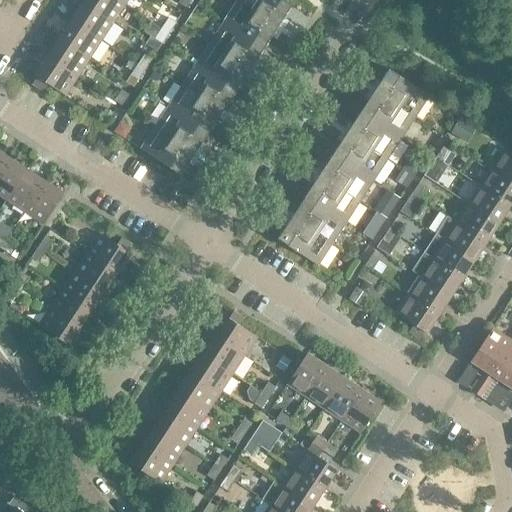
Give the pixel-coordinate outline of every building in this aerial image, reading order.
[(125,4),(117,0),(84,0),(83,3),(113,23),(125,4)] [(185,9),(191,0),(180,0),(178,4),(185,9)] [(279,26),(284,18),(292,6),(282,0),(238,0),(238,1),(278,28),(279,26)] [(224,22),(264,48),(272,37),(276,30),(278,28),(238,1),(224,22)] [(113,23),(83,3),(71,21),(101,41),(113,23)] [(279,26),(288,32),(293,25),(284,18),(279,26)] [(71,21),(59,40),(89,59),(101,41),(71,21)] [(160,31),(167,36),(174,26),(166,21),(160,31)] [(256,61),(264,48),(224,22),(210,43),(250,70),(251,68),(256,61)] [(295,36),(299,36),(302,31),(293,25),(288,32),(295,36)] [(281,43),(285,36),(276,30),(272,37),(281,43)] [(160,47),(167,36),(160,31),(153,42),(160,47)] [(290,49),(293,44),(292,41),(285,36),(281,43),(290,49)] [(89,59),(59,40),(47,58),(77,78),(89,59)] [(248,72),(250,70),(210,43),(196,64),(236,90),(244,79),(248,72)] [(136,67),(143,72),(150,61),(143,57),(136,67)] [(47,58),(35,76),(37,78),(32,85),(43,92),(47,85),(65,96),(77,78),(47,58)] [(251,68),(261,74),(265,67),(256,61),(251,68)] [(224,110),(228,103),(236,90),(196,64),(183,85),(222,112),(224,110)] [(136,83),(143,72),(136,67),(129,78),(136,83)] [(268,78),(271,78),(274,73),(265,67),(261,74),(268,78)] [(359,75),(359,78),(367,83),(371,76),(362,70),(359,75)] [(375,91),(415,117),(429,96),(389,70),(380,82),(376,89),(375,91)] [(253,85),(258,78),(248,72),(244,79),(253,85)] [(367,83),(376,89),(380,82),(371,76),(367,83)] [(266,86),(265,83),(258,78),(253,85),(262,91),(266,86)] [(357,83),(353,83),(350,88),(359,94),(364,87),(357,83)] [(221,114),(222,112),(183,85),(169,106),(209,133),(216,121),(221,114)] [(368,100),(373,93),(364,87),(359,94),(368,100)] [(401,138),(415,117),(375,91),(373,93),(368,100),(361,112),(401,138)] [(127,97),(119,92),(112,103),(120,108),(127,97)] [(224,110),(233,116),(237,109),(228,103),(224,110)] [(195,154),(196,152),(201,145),(209,133),(169,106),(155,128),(195,154)] [(240,121),(243,120),(247,115),(237,109),(233,116),(240,121)] [(107,124),(112,115),(104,110),(99,119),(107,124)] [(331,117),(332,120),(339,125),(344,118),(334,112),(331,117)] [(347,133),(387,159),(401,138),(361,112),(353,124),(349,131),(347,133)] [(225,127),(230,120),(221,114),(216,121),(225,127)] [(339,125),(349,131),(353,124),(344,118),(339,125)] [(238,128),(237,125),(230,120),(225,127),(235,133),(238,128)] [(329,124),(326,125),(322,130),(332,137),(337,129),(329,124)] [(180,176),(189,163),(193,156),(195,154),(155,128),(140,149),(180,176)] [(341,143),(346,135),(337,129),(332,137),(341,143)] [(373,180),(387,159),(347,133),(346,135),(341,143),(333,154),(373,180)] [(196,152),(205,158),(210,151),(201,145),(196,152)] [(436,157),(443,162),(450,152),(442,147),(436,157)] [(511,154),(504,149),(492,168),(511,180),(511,154)] [(212,163),(216,162),(219,157),(210,151),(205,158),(212,163)] [(304,159),(304,163),(311,167),(316,160),(307,154),(304,159)] [(319,175),(359,201),(373,180),(333,154),(325,166),(321,173),(319,175)] [(198,169),(202,162),(193,156),(189,163),(198,169)] [(400,167),(412,175),(419,164),(407,156),(400,167)] [(443,162),(436,157),(424,176),(436,184),(448,166),(443,162)] [(26,170),(8,158),(0,169),(0,195),(6,200),(26,170)] [(311,167),(321,173),(325,166),(316,160),(311,167)] [(210,170),(210,167),(202,162),(198,169),(207,175),(210,170)] [(301,167),(298,168),(295,173),(304,179),(309,172),(301,167)] [(405,186),(412,175),(400,167),(393,178),(405,186)] [(480,186),(510,205),(511,202),(511,180),(492,168),(480,186)] [(44,182),(26,170),(6,200),(25,212),(44,182)] [(313,185),(318,178),(309,172),(304,179),(313,185)] [(346,223),(359,201),(319,175),(318,178),(313,185),(305,196),(346,223)] [(63,194),(44,182),(25,212),(43,224),(63,194)] [(412,193),(419,198),(426,188),(419,183),(412,193)] [(498,224),(510,205),(480,186),(468,204),(498,224)] [(424,201),(419,198),(412,193),(405,204),(401,211),(412,218),(424,201)] [(276,201),(277,205),(284,209),(288,202),(279,196),(276,201)] [(291,218),(331,244),(346,223),(305,196),(297,208),(293,215),(291,218)] [(284,209),(293,215),(297,208),(288,202),(284,209)] [(456,222),(486,242),(498,224),(468,204),(456,222)] [(376,212),(386,219),(391,212),(380,205),(376,212)] [(274,209),(270,210),(267,215),(276,221),(281,214),(274,209)] [(285,227),(290,220),(281,214),(276,221),(285,227)] [(317,266),(331,244),(291,218),(290,220),(285,227),(277,239),(317,266)] [(388,230),(395,235),(402,224),(395,219),(388,230)] [(474,260),(486,242),(456,222),(444,240),(474,260)] [(362,233),(372,239),(377,231),(367,224),(362,233)] [(388,245),(395,235),(388,230),(381,240),(388,245)] [(99,234),(87,252),(117,272),(129,253),(127,252),(132,245),(121,238),(116,245),(99,234)] [(38,247),(45,252),(52,241),(45,236),(38,247)] [(462,279),(474,260),(444,240),(432,259),(462,279)] [(5,241),(0,249),(11,255),(16,248),(5,241)] [(38,262),(45,252),(38,247),(31,257),(38,262)] [(87,252),(75,270),(105,290),(117,272),(87,252)] [(450,297),(462,279),(432,259),(424,253),(412,272),(420,277),(450,297)] [(371,255),(364,266),(372,271),(379,260),(371,255)] [(75,270),(63,289),(93,309),(105,290),(75,270)] [(15,283),(22,288),(29,277),(21,273),(15,283)] [(408,295),(438,315),(450,297),(420,277),(408,295)] [(15,298),(22,288),(15,283),(7,294),(15,298)] [(361,307),(368,296),(356,288),(349,299),(361,307)] [(93,309),(63,289),(51,307),(81,327),(93,309)] [(426,334),(438,315),(408,295),(396,314),(413,325),(409,332),(419,339),(424,332),(426,334)] [(81,327),(51,307),(39,326),(69,346),(81,327)] [(244,355),(256,337),(239,326),(244,319),(233,312),(228,319),(226,317),(214,335),(244,355)] [(479,382),(486,387),(493,376),(489,374),(511,341),(492,329),(470,361),(486,371),(479,382)] [(214,335),(202,354),(232,373),(244,355),(214,335)] [(489,374),(493,376),(508,386),(511,379),(511,341),(489,374)] [(232,373),(202,354),(190,372),(220,392),(232,373)] [(284,371),(291,360),(282,354),(275,366),(284,371)] [(306,354),(287,384),(306,397),(325,367),(306,354)] [(343,378),(325,367),(306,397),(324,409),(343,378)] [(220,392),(190,372),(178,390),(208,410),(220,392)] [(362,390),(343,378),(324,409),(342,420),(362,390)] [(261,393),(268,398),(275,387),(268,382),(261,393)] [(480,397),(486,387),(479,382),(472,392),(480,397)] [(208,410),(178,390),(166,408),(196,428),(208,410)] [(381,403),(362,390),(342,420),(361,433),(381,403)] [(261,408),(268,398),(261,393),(254,403),(261,408)] [(166,408),(154,426),(185,446),(196,428),(166,408)] [(286,427),(291,419),(280,412),(275,420),(286,427)] [(237,429),(244,434),(251,423),(244,418),(237,429)] [(291,419),(286,427),(296,434),(301,426),(291,419)] [(262,421),(250,440),(257,444),(263,448),(275,429),(262,421)] [(185,446),(154,426),(143,445),(173,464),(185,446)] [(237,444),(244,434),(237,429),(230,439),(237,444)] [(322,451),(327,443),(316,436),(311,443),(322,451)] [(250,455),(257,444),(250,440),(243,450),(250,455)] [(327,443),(322,451),(333,457),(337,450),(327,443)] [(143,445),(130,464),(160,483),(173,464),(143,445)] [(294,469),(324,488),(337,470),(307,450),(294,469)] [(213,465),(221,470),(228,459),(220,455),(213,465)] [(214,480),(221,470),(213,465),(206,476),(214,480)] [(226,476),(234,481),(241,470),(233,465),(226,476)] [(282,487),(312,507),(324,488),(294,469),(282,487)] [(227,491),(234,481),(226,476),(219,486),(227,491)] [(281,511),(308,511),(312,507),(282,487),(274,481),(262,500),(270,505),(281,511)] [(196,507),(203,496),(196,491),(189,502),(196,507)] [(14,509),(12,511),(31,511),(32,511),(14,497),(9,505),(14,509)] [(209,502),(202,511),(213,511),(216,507),(209,502)]
